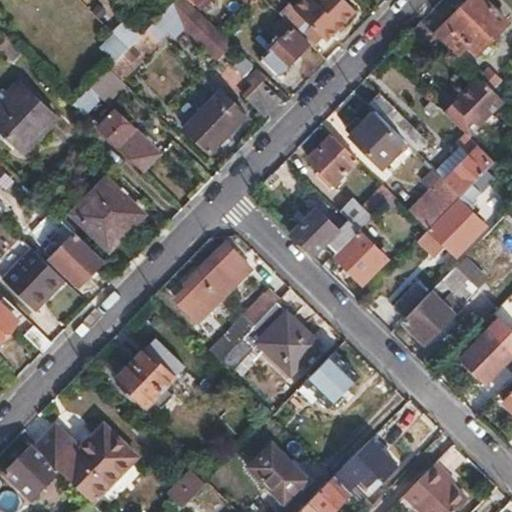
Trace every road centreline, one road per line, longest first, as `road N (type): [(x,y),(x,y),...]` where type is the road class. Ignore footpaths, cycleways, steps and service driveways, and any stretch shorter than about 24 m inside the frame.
road 1 (residential): [(224,195),(511,477)]
road 2 (residential): [(224,195),(0,426)]
road 3 (residential): [(415,0),(224,195)]
road 4 (unknown): [(415,382),(288,505)]
